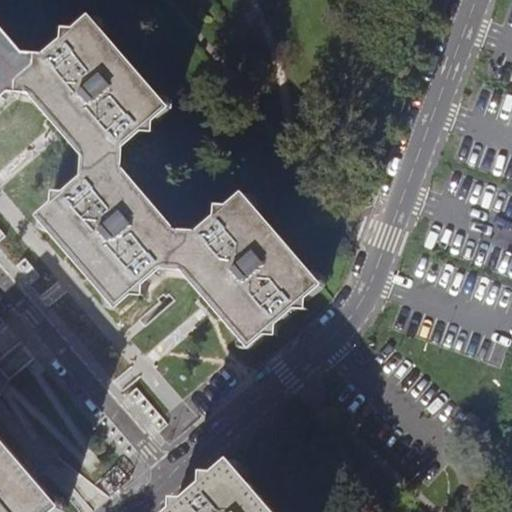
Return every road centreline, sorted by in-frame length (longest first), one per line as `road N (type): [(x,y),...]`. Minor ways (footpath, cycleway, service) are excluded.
road 1 (unclassified): [(476,0),(355,310),(168,477)]
road 2 (residential): [(0,280),(168,477)]
